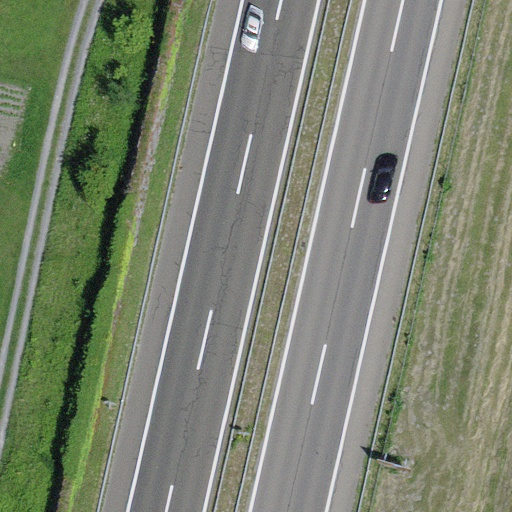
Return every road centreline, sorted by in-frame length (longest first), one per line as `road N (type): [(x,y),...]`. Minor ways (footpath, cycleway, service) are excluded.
road 1 (motorway): [(282,0),(167,511)]
road 2 (motorway): [(289,511),(404,0)]
road 3 (track): [(0,457),(102,0)]
